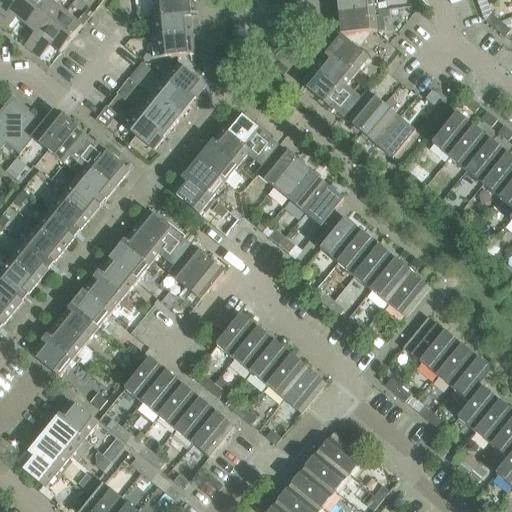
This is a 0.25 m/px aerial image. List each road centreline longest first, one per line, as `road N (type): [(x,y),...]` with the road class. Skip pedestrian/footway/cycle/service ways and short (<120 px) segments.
road 1 (residential): [(337,391),(349,375),(240,266),(162,360)]
road 2 (residential): [(122,0),(128,26),(68,103),(26,71),(0,74)]
road 3 (residential): [(214,511),(249,468),(284,453),(337,391)]
road 4 (residential): [(453,511),(417,482),(411,451),(337,391)]
